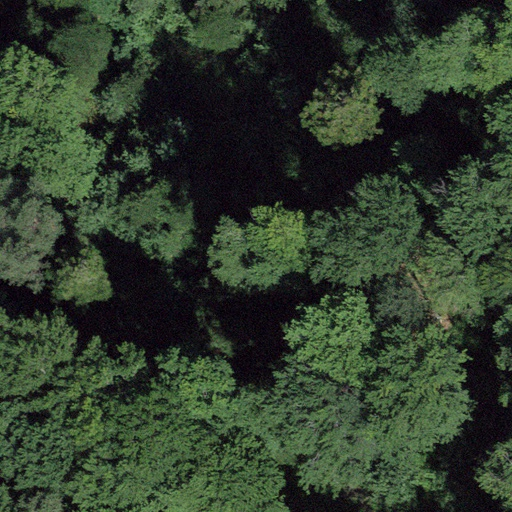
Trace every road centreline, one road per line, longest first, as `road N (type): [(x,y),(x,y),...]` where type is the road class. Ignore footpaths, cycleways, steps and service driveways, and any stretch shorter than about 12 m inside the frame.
road 1 (track): [(0,429),(110,101),(118,0)]
road 2 (track): [(446,511),(436,482),(441,440),(463,375),(511,280)]
